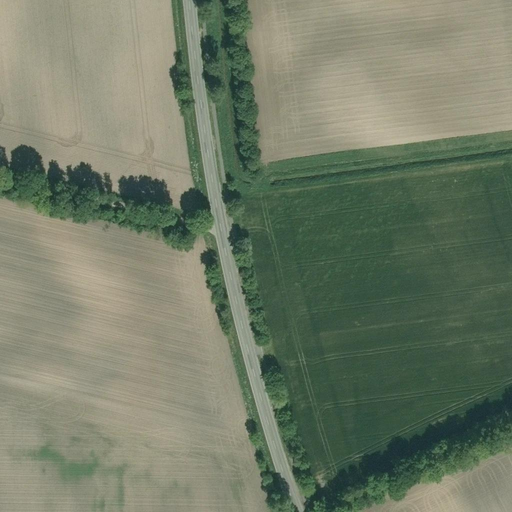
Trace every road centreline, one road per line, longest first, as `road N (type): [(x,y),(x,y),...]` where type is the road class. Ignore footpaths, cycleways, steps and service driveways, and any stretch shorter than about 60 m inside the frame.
road 1 (tertiary): [(298,511),(247,354),(207,154),(189,0)]
road 2 (track): [(222,231),(0,179)]
